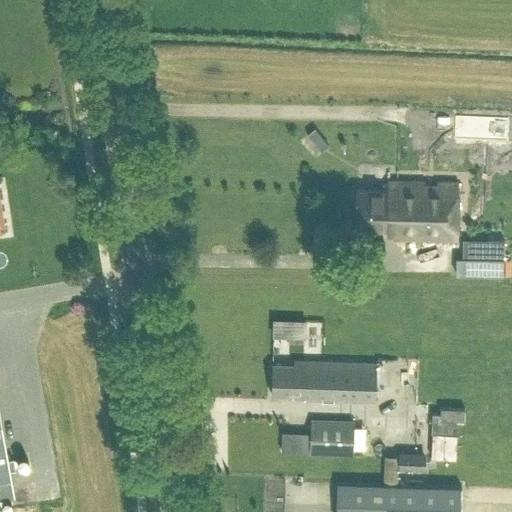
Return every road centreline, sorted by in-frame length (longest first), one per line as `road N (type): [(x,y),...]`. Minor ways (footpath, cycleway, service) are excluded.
road 1 (tertiary): [(171,511),(94,0)]
road 2 (unknown): [(111,113),(395,115)]
road 3 (unknown): [(11,300),(35,486)]
